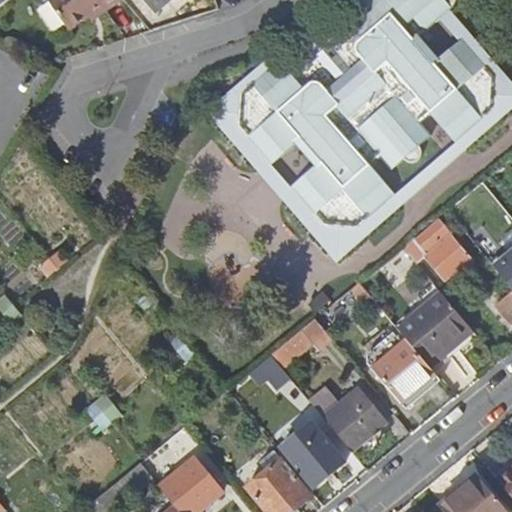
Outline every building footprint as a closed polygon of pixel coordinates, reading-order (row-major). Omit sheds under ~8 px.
[(0,0),(0,8),(10,0),(0,0)] [(121,1),(120,0),(46,0),(68,31),(88,17),(99,9),(103,14),(121,1)] [(140,0),(154,15),(171,0),(140,0)] [(357,0),(344,12),(355,25),(331,46),(316,59),(294,78),(282,64),(277,69),(271,62),(255,75),(259,79),(242,94),(246,99),(244,101),(242,102),(240,105),(240,106),(240,109),(240,111),(240,113),(241,116),(242,119),(243,120),(245,123),(241,126),(255,143),(251,147),(264,162),(269,158),(272,162),(296,141),(301,137),(323,163),(318,167),(294,187),(299,194),(294,197),(307,212),(312,208),(326,224),(330,222),(331,223),(337,226),(339,227),(341,227),(343,228),(346,227),(348,227),(349,226),(351,225),(353,223),(355,222),(358,226),(374,211),(378,215),(393,203),(390,198),(396,193),(371,164),(381,155),(392,168),(406,156),(407,158),(408,158),(410,159),(411,159),(413,159),(415,158),(416,158),(418,157),(418,154),(419,153),(419,151),(419,149),(418,148),(417,146),(430,135),(419,122),(430,113),(455,141),(461,136),(465,140),(480,128),(476,123),(493,108),(489,104),(491,103),(493,100),(494,97),(496,95),(496,93),(495,90),(495,88),(493,84),(492,82),(496,78),(482,60),(487,57),(474,42),(470,45),(464,39),(435,63),(414,39),(444,13),(451,7),(453,5),(454,4),(455,2),(457,0),(456,0),(357,0)] [(99,9),(88,17),(91,22),(103,14),(99,9)] [(304,46),(316,59),(331,46),(319,33),(304,46)] [(301,137),(296,141),(318,167),(323,163),(301,137)] [(452,238),(425,260),(444,282),(470,261),(452,238)] [(361,285),(349,295),(361,310),(373,299),(361,285)] [(444,296),(400,333),(408,342),(432,370),(450,355),(446,349),(471,329),(444,296)] [(511,297),(498,309),(511,325),(511,297)] [(317,321),(273,357),(284,371),(315,346),(320,352),(333,341),(317,321)] [(446,349),(450,355),(475,335),(471,329),(446,349)] [(432,370),(408,342),(374,370),(406,410),(441,381),(432,370)] [(103,426),(123,415),(111,393),(92,404),(103,426)] [(360,393),(325,421),(328,424),(353,454),(387,426),(360,393)] [(325,421),(313,405),(303,413),(318,432),(328,424),(325,421)] [(324,439),(293,465),(316,492),(346,466),(324,439)] [(297,511),(313,499),(276,455),(263,466),(269,474),(249,490),(266,511),(297,511)] [(196,462),(161,490),(176,509),(179,511),(203,511),(223,496),(196,462)] [(511,467),(498,479),(511,496),(511,467)] [(508,511),(480,479),(443,510),(444,511),(508,511)] [(105,511),(97,502),(84,511),(105,511)]
